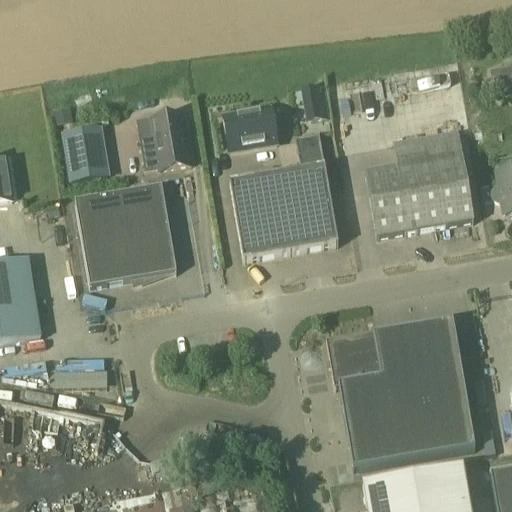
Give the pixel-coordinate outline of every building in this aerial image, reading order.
[(494,100),(511,97),(511,71),(490,75),(494,100)] [(311,126),(328,123),(323,90),(305,93),(311,126)] [(228,156),(277,147),(271,115),(222,123),(228,156)] [(145,179),(158,176),(191,171),(182,120),(149,125),(155,157),(142,159),(145,179)] [(99,134),(64,140),(71,187),(107,182),(99,134)] [(396,174),(365,179),(377,244),(474,227),(458,138),(392,149),(396,174)] [(243,267),(338,251),(318,140),(295,144),(300,176),(230,188),(243,267)] [(0,207),(12,206),(6,164),(0,164),(0,207)] [(498,209),(502,209),(504,222),(511,220),(511,175),(497,178),(499,191),(494,192),(491,197),(491,202),(493,206),(498,209)] [(90,294),(176,279),(161,192),(75,207),(90,294)] [(0,350),(41,343),(27,264),(0,269),(0,350)] [(475,455),(452,326),(376,339),(375,335),(325,344),(334,395),(338,394),(353,476),(475,455)] [(366,511),(469,511),(462,472),(363,489),(366,511)] [(495,511),(511,511),(511,477),(490,481),(495,511)] [(196,511),(219,511),(212,481),(190,485),(196,511)] [(260,511),(257,494),(221,501),(223,511),(260,511)] [(184,511),(182,499),(98,510),(98,511),(184,511)]
